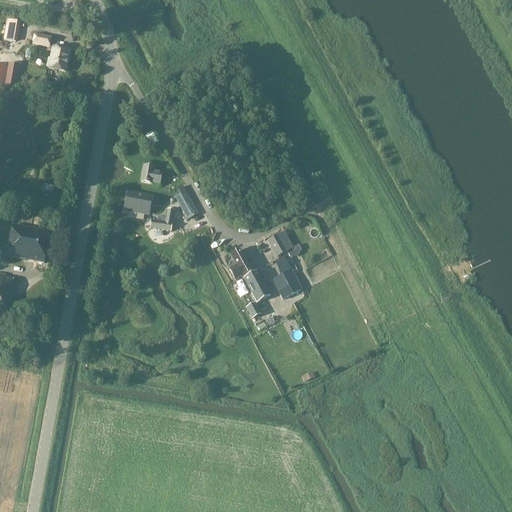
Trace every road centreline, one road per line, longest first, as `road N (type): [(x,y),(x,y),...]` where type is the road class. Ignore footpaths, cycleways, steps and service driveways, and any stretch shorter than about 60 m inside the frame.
road 1 (tertiary): [(32,511),(111,70)]
road 2 (unclassified): [(320,204),(251,238),(221,230),(131,86),(111,70)]
